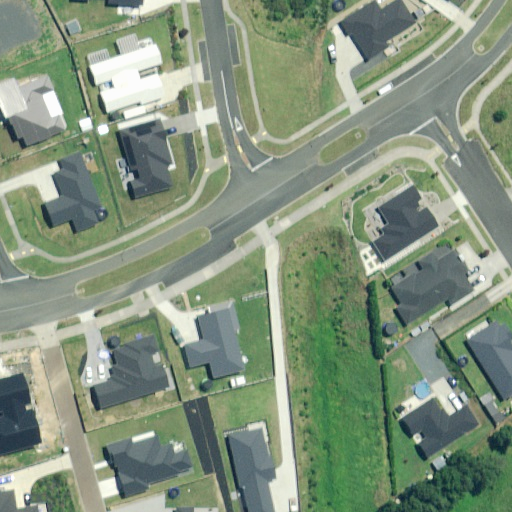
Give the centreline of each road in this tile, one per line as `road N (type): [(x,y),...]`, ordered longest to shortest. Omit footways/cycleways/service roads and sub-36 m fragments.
road 1 (residential): [(4,290),(148,246),(258,181)]
road 2 (residential): [(273,203),(157,273),(44,315)]
road 3 (residential): [(44,315),(97,511)]
road 4 (residential): [(258,181),(232,125),(211,0)]
road 5 (residential): [(258,181),(415,80)]
road 6 (residential): [(430,103),(273,203)]
road 7 (residential): [(430,103),(511,233)]
